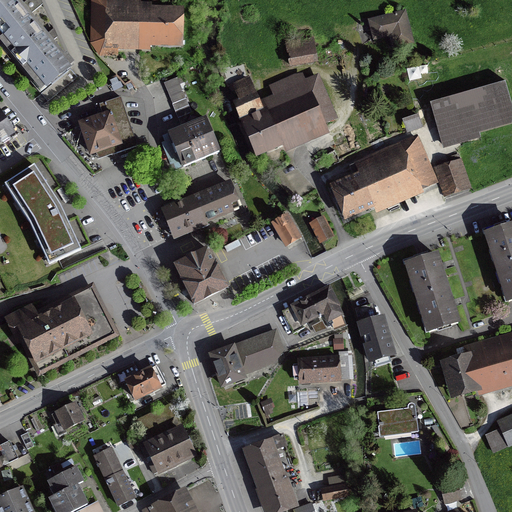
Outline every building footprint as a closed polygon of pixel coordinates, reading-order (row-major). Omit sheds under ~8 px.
[(20,0),(0,0),(0,39),(41,89),(73,62),(27,8),(20,0)] [(104,56),(104,43),(146,44),(179,44),(180,12),(139,11),(139,0),(120,0),(92,0),(92,44),(100,56),(104,56)] [(392,48),(412,43),(404,12),(368,21),(373,40),(389,36),(392,48)] [(294,34),(295,42),(286,43),(290,66),(315,62),(310,31),(294,34)] [(172,105),(171,105),(177,119),(191,113),(179,85),(185,83),(182,76),(163,84),(172,105)] [(429,102),(441,144),(511,123),(511,111),(503,80),(429,102)] [(259,109),(240,117),(256,155),(324,125),(306,83),(273,97),(279,111),(263,118),(259,109)] [(241,102),(234,104),(240,117),(259,109),(250,86),(236,92),(241,102)] [(90,154),(95,152),(97,157),(104,155),(110,153),(111,156),(137,147),(120,98),(98,105),(103,117),(80,125),(90,154)] [(0,141),(12,133),(0,116),(0,141)] [(421,127),(417,117),(403,122),(406,132),(421,127)] [(175,151),(182,167),(218,153),(204,120),(196,123),(194,119),(192,119),(190,119),(189,120),(188,122),(188,124),(189,126),(169,134),(175,151)] [(355,178),(332,188),(346,218),(433,180),(416,139),(350,167),(355,178)] [(313,158),(314,161),(320,173),(340,162),(332,148),(313,158)] [(434,169),(443,197),(470,189),(460,160),(434,169)] [(48,265),(81,250),(66,217),(61,205),(35,166),(5,185),(30,223),(48,265)] [(238,209),(229,185),(163,211),(168,223),(173,235),(200,224),(202,229),(207,226),(206,222),(209,221),(238,209)] [(274,223),(287,245),(293,241),(300,237),(287,216),(274,223)] [(312,226),(321,243),(332,237),(323,220),(312,226)] [(508,303),(511,301),(511,225),(486,234),(508,303)] [(237,241),(225,247),(228,253),(240,246),(237,241)] [(182,280),(181,280),(193,305),(227,288),(215,263),(214,264),(207,250),(192,257),(175,266),(182,280)] [(439,268),(435,255),(406,264),(428,333),(457,324),(439,268)] [(334,300),(328,288),(292,307),(294,312),(284,317),(293,334),(303,329),(302,325),(318,317),(319,318),(321,317),(320,316),(326,313),(330,320),(341,316),(333,300),(334,300)] [(38,362),(43,372),(111,337),(100,316),(89,294),(77,300),(38,320),(31,307),(6,320),(17,342),(18,341),(16,338),(24,334),(38,362)] [(355,310),(370,362),(393,355),(382,318),(375,320),(371,306),(355,310)] [(231,379),(232,382),(243,378),(242,375),(272,364),(281,351),(275,332),(213,355),(212,358),(220,383),(231,379)] [(511,374),(511,334),(464,349),(467,359),(445,366),(452,392),(511,374)] [(340,380),(348,379),(346,353),(338,354),(338,358),(299,362),(300,383),(340,380)] [(165,385),(156,367),(126,382),(135,400),(165,385)] [(66,433),(65,430),(83,422),(74,404),(51,415),(55,424),(53,425),(58,436),(66,433)] [(411,434),(418,433),(415,407),(413,405),(410,405),(408,405),(407,407),(407,413),(402,414),(402,410),(376,413),(378,427),(381,427),(382,434),(410,431),(411,434)] [(154,460),(148,463),(153,475),(192,456),(186,446),(191,444),(188,438),(184,440),(179,430),(181,429),(170,406),(136,422),(144,439),(139,442),(142,447),(141,448),(146,459),(152,456),(154,460)] [(511,444),(511,417),(497,424),(500,430),(485,437),(492,453),(511,444)] [(26,434),(20,437),(27,451),(33,448),(26,434)] [(285,446),(281,436),(245,449),(267,511),(270,511),(292,504),(273,451),(285,446)] [(0,467),(17,459),(9,442),(0,446),(0,467)] [(134,499),(110,449),(94,457),(118,507),(134,499)] [(82,482),(75,468),(49,481),(56,495),(50,498),(57,511),(73,511),(87,505),(76,486),(82,482)] [(456,484),(440,488),(444,503),(460,499),(456,484)] [(323,501),(348,496),(346,486),(321,491),(323,501)] [(31,511),(21,488),(0,497),(0,511),(31,511)] [(143,511),(190,511),(179,491),(142,511),(143,511)]
